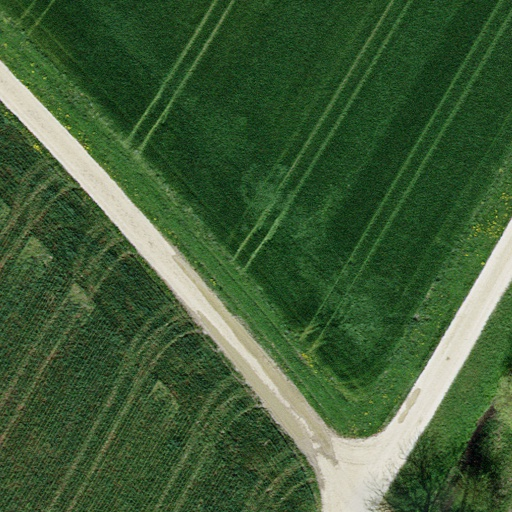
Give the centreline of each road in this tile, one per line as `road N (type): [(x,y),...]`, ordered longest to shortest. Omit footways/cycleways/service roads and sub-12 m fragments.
road 1 (track): [(387,511),(0,75)]
road 2 (track): [(511,237),(353,511)]
